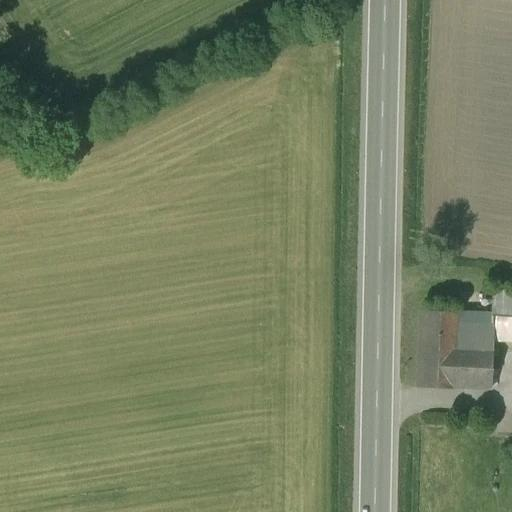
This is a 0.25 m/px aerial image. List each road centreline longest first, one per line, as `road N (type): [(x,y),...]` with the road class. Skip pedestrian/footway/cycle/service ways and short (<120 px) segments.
road 1 (secondary): [(383,0),(373,511)]
road 2 (unknown): [(375,416),(511,418)]
